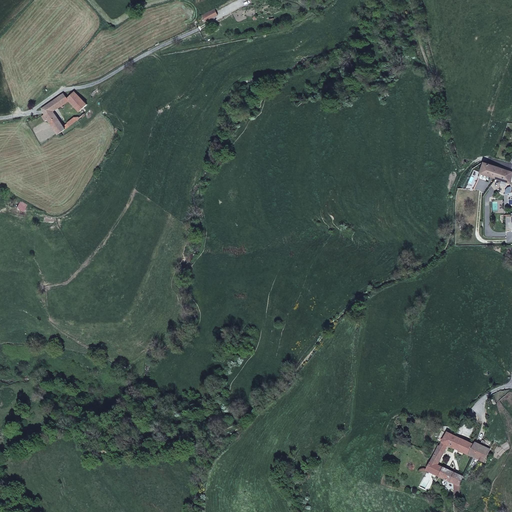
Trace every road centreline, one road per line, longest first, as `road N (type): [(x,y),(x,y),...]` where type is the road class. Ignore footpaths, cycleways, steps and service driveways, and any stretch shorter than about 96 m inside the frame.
road 1 (track): [(71,432),(110,453),(161,458),(214,443),(307,359),(343,313),(450,247),(464,170),(482,158),(510,165)]
road 2 (unclassified): [(0,119),(103,80),(246,1)]
road 3 (track): [(328,0),(260,33),(143,55)]
road 4 (track): [(462,173),(442,126),(413,0)]
